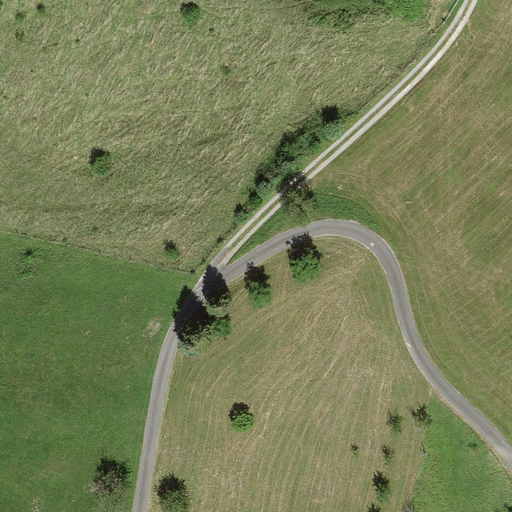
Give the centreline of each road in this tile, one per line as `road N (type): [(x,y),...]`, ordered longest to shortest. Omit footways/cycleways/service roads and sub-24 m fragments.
road 1 (track): [(210,286),(267,245),(317,226),(368,237),(389,265),(405,340),(423,369),(511,465)]
road 2 (track): [(469,0),(435,54),(249,226),(218,261),(210,286)]
road 3 (track): [(210,286),(165,351),(135,511)]
